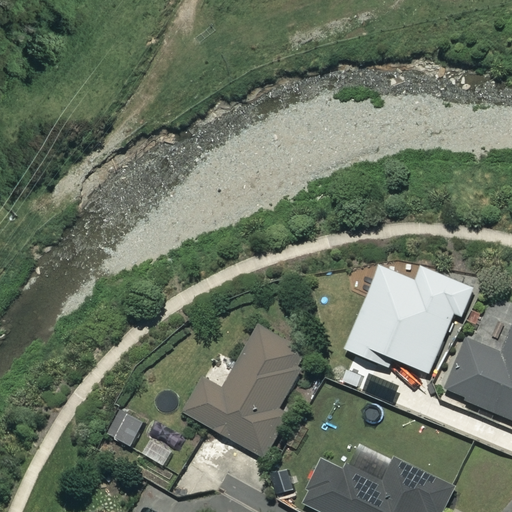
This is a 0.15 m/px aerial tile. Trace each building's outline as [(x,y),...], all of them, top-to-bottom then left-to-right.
[(415,279),(375,264),(343,350),(387,367),(389,362),(427,377),(450,317),(457,319),(469,287),(419,269),(415,279)] [(306,354),(257,327),(223,391),(202,379),(183,414),(265,459),(288,416),(276,410),(306,354)] [(511,329),(501,355),(467,340),(444,392),(511,420),(511,329)] [(141,420),(124,412),(113,439),(130,446),(141,420)] [(348,472),(322,460),(301,504),(317,511),(441,511),(453,488),(395,460),(383,483),(350,467),(348,472)]
